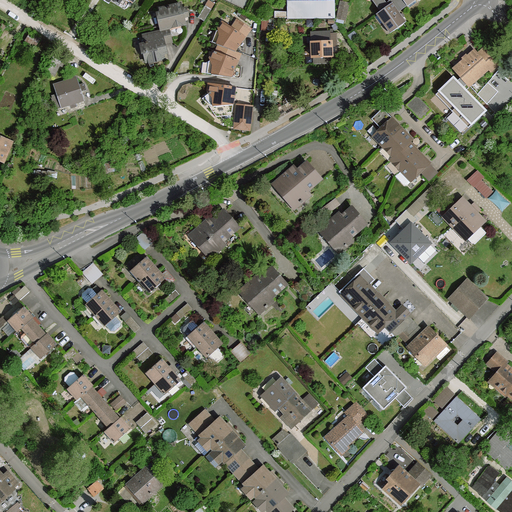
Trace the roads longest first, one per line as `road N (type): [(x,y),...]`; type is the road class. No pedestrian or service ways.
road 1 (tertiary): [(481,0),(331,111),(235,161)]
road 2 (residential): [(0,2),(217,134),(235,161)]
road 3 (residential): [(511,301),(320,511)]
road 4 (residential): [(26,270),(135,403)]
road 5 (tertiary): [(235,161),(119,219)]
road 6 (tertiary): [(119,219),(0,256)]
